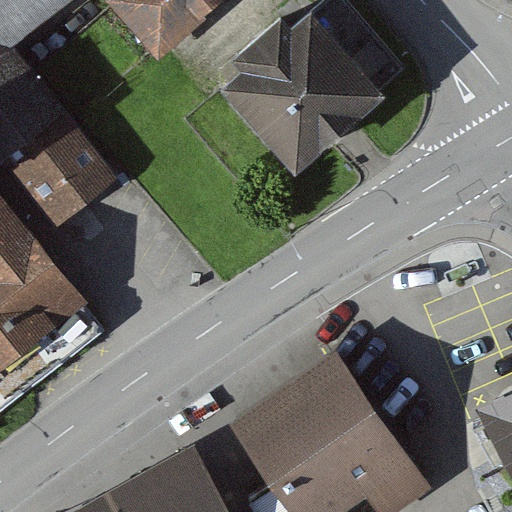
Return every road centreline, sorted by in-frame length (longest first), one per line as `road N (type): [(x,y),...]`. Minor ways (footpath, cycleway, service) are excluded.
road 1 (tertiary): [(0,486),(225,321),(511,138)]
road 2 (tertiary): [(511,104),(418,0)]
